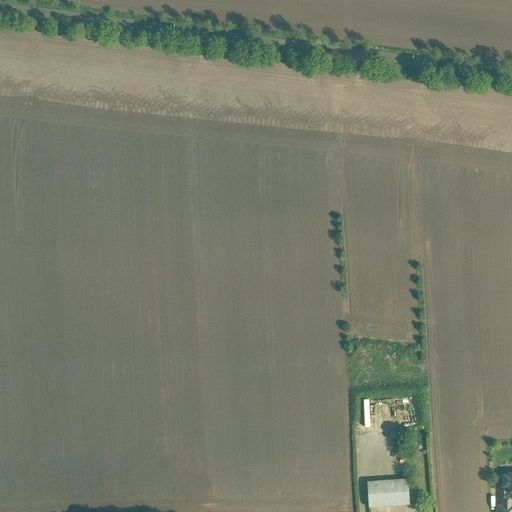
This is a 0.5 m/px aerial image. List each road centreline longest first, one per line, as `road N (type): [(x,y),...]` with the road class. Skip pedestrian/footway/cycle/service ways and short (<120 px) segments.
road 1 (residential): [(415,59),(26,10)]
road 2 (residential): [(0,248),(199,269),(203,342)]
road 3 (residential): [(12,122),(193,153)]
